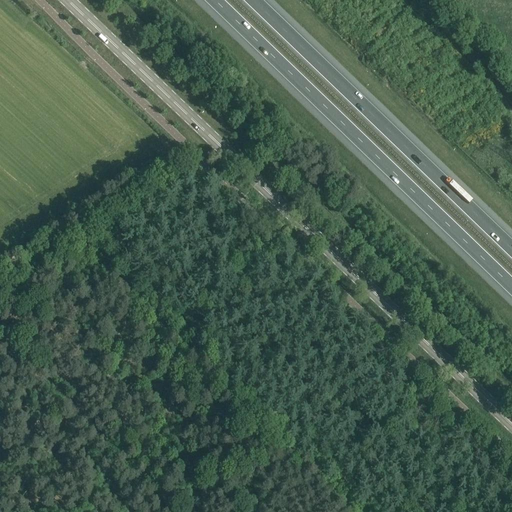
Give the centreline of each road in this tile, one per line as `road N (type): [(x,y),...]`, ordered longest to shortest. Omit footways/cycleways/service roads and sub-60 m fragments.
road 1 (tertiary): [(511,424),(67,0)]
road 2 (motorway): [(213,0),(511,286)]
road 3 (motorway): [(511,249),(252,0)]
road 4 (track): [(444,0),(511,103)]
